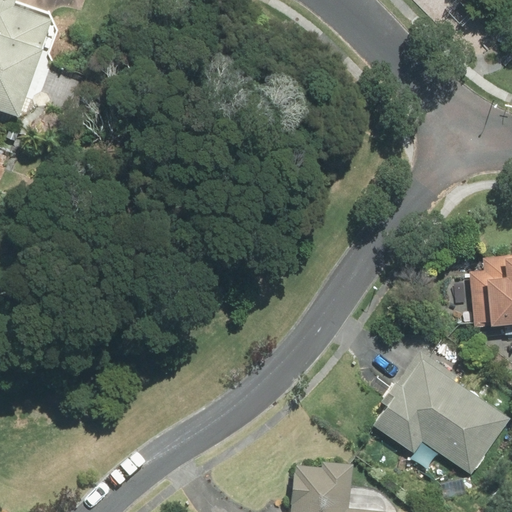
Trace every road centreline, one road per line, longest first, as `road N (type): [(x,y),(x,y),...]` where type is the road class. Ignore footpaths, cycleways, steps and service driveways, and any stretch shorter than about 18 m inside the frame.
road 1 (residential): [(101,511),(245,400),(483,86)]
road 2 (residential): [(349,0),(483,86)]
